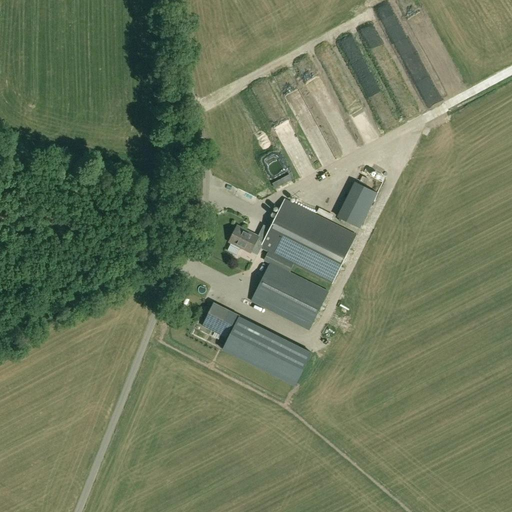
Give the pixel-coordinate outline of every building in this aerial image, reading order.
[(425,118),(381,29),(373,33),(370,27),(364,30),(410,125),(425,118)] [(310,63),(301,68),(304,74),(313,69),(310,63)] [(280,73),(300,121),(302,120),(305,128),(315,125),(291,69),(280,73)] [(393,109),(384,114),(392,126),(400,120),(393,109)] [(283,138),(286,146),(294,142),(295,146),(302,142),(297,132),(283,138)] [(326,167),(340,162),(335,148),(327,151),(329,155),(322,157),(326,167)] [(265,198),(270,204),(282,196),(278,190),(265,198)] [(255,245),(269,252),(264,261),(270,264),(252,301),(310,330),(329,292),(290,272),(294,264),(333,283),(334,282),(343,263),(357,235),(285,199),(265,240),(237,227),(230,242),(251,252),(255,245)] [(214,303),(213,304),(210,303),(207,310),(210,311),(202,326),(260,355),(272,332),(214,303)] [(344,313),(341,320),(336,318),(327,342),(339,346),(350,315),(344,313)]
